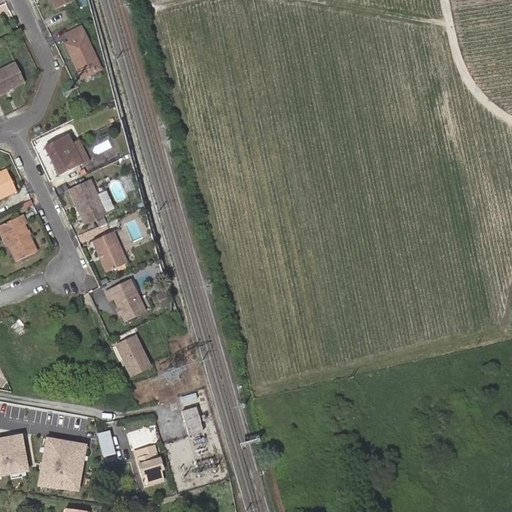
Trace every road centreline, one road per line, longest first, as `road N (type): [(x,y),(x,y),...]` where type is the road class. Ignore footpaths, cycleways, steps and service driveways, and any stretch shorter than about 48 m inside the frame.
road 1 (residential): [(19,126),(44,113),(57,68),(26,0)]
road 2 (residential): [(19,126),(78,260)]
road 3 (track): [(511,118),(475,100),(446,0)]
